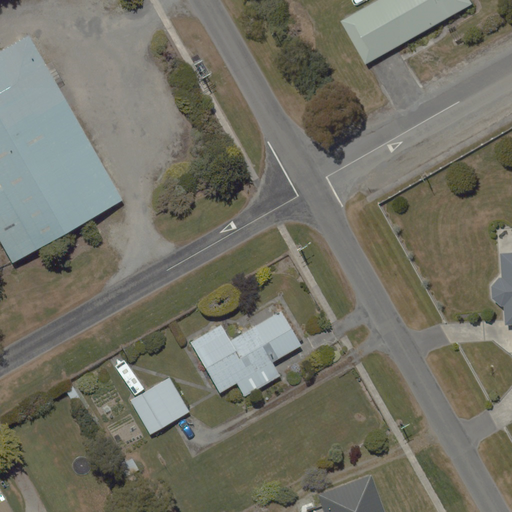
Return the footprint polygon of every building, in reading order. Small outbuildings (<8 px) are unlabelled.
[(472,0),(386,0),(343,26),(370,70),(476,7),(472,0)] [(0,258),(106,197),(26,60),(0,74),(0,258)] [(511,255),(501,256),(502,282),(501,283),(500,283),(499,284),(498,285),(498,286),(497,287),(496,288),(496,289),(495,290),(495,291),(494,292),(494,293),(494,295),(494,296),(494,297),(494,298),(494,299),(494,300),(494,302),(494,303),(495,304),(495,305),(496,306),(496,307),(497,308),(497,309),(498,310),(499,311),(500,312),(501,313),(502,313),(503,314),(504,314),(505,315),(506,315),(506,332),(511,332),(511,255)] [(224,325),(190,344),(220,399),(238,389),(244,400),(284,377),(277,364),(300,351),(279,313),(232,339),(224,325)] [(124,361),(112,369),(134,398),(127,402),(148,439),(188,416),(167,380),(149,390),(124,361)] [(383,511),(373,474),(314,491),(320,511),(383,511)] [(9,511),(0,496),(0,511),(9,511)]
